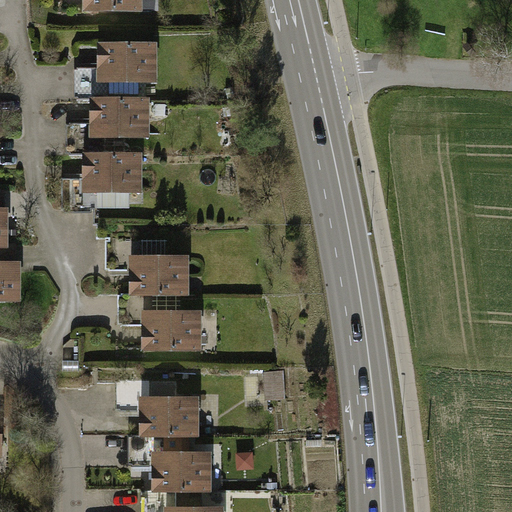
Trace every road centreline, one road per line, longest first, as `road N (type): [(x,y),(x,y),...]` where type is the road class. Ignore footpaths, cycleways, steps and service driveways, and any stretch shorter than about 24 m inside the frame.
road 1 (primary): [(296,0),(357,299),(376,511)]
road 2 (residential): [(0,358),(31,374),(69,433),(71,511)]
